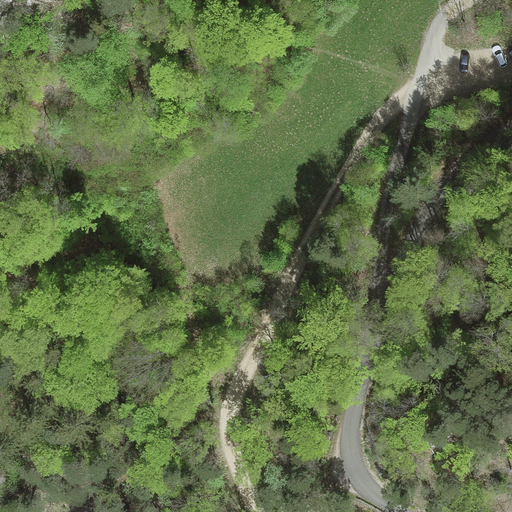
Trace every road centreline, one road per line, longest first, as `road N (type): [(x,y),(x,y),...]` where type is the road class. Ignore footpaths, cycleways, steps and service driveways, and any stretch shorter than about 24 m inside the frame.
road 1 (track): [(256,511),(226,448),(236,387),(344,175),(417,83)]
road 2 (unclassified): [(511,127),(467,157),(440,188),(372,336),(350,448),(359,476),(398,511)]
road 3 (track): [(417,83),(393,179),(372,336)]
